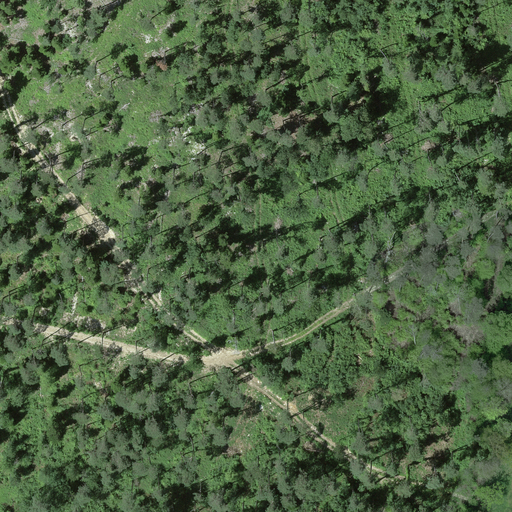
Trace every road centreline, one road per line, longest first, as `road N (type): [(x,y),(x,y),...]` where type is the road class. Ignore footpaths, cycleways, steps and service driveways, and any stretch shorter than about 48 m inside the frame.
road 1 (track): [(0,317),(153,353),(230,357),(160,308),(26,140),(0,84)]
road 2 (track): [(230,357),(291,339),(511,200)]
